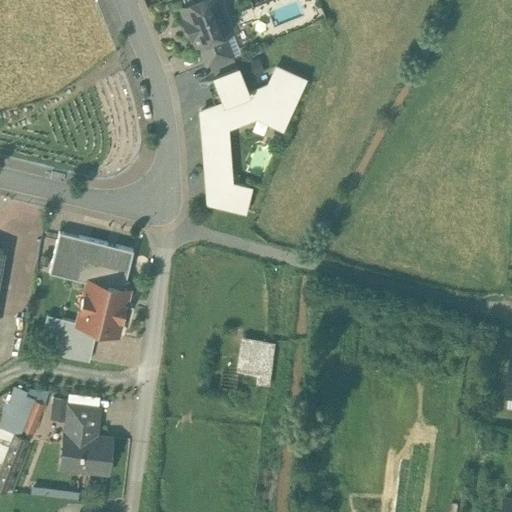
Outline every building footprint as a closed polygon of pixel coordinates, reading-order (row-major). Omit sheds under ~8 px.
[(198,43),(222,33),(231,30),(221,5),(222,2),(221,0),(197,0),(181,7),(185,17),(183,18),(191,38),(193,37),(196,44),(198,43)] [(222,33),(198,43),(207,65),(231,55),(222,33)] [(253,60),(240,65),(246,79),(259,74),(253,60)] [(224,101),(201,111),(208,201),(243,210),(249,186),(230,182),(226,126),(256,115),(282,126),(303,79),(276,66),(268,84),(247,92),(224,101)] [(236,66),(214,75),(224,101),(247,92),(236,66)] [(133,248),(58,230),(48,271),(89,281),(104,285),(104,283),(123,287),(133,248)] [(79,321),(91,324),(97,325),(96,328),(115,333),(118,317),(121,318),(124,304),(122,303),(126,288),(123,287),(104,283),(104,285),(89,281),(86,293),(83,293),(79,308),(82,309),(79,321)] [(79,321),(42,312),(38,325),(52,329),(48,345),(84,354),(91,324),(79,321)] [(274,344),(242,340),(238,372),(270,376),(274,344)] [(43,404),(33,401),(21,432),(31,435),(43,404)] [(100,406),(67,402),(58,470),(108,477),(113,436),(96,434),(100,406)] [(0,428),(0,499),(3,501),(30,442),(0,428)] [(511,511),(511,497),(505,497),(503,511),(511,511)]
